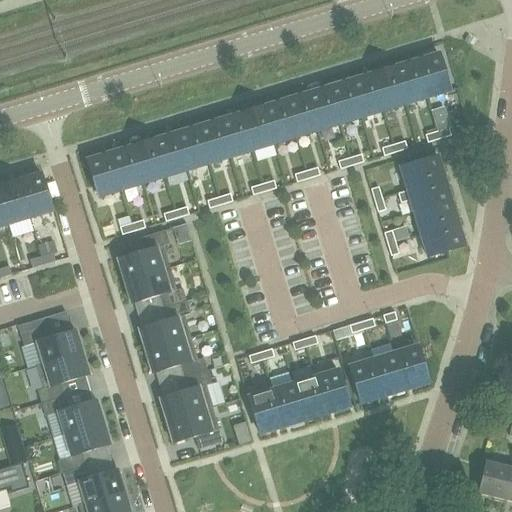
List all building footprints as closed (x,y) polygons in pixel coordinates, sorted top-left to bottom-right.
[(449,92),(438,55),(416,62),(427,99),(449,92)] [(416,62),(394,68),(405,105),(427,99),(416,62)] [(383,112),(405,105),(394,68),(372,75),(383,112)] [(383,112),(372,75),(350,82),(361,119),(383,112)] [(328,88),(339,125),(361,119),(350,82),(328,88)] [(318,132),(339,125),(328,88),(306,95),(318,132)] [(306,95),(285,101),(296,138),(318,132),(306,95)] [(285,101),(263,108),(274,145),(296,138),(285,101)] [(252,152),(274,145),(263,108),(241,115),(252,152)] [(252,152),(241,115),(219,121),(230,158),(252,152)] [(219,121),(197,128),(208,165),(230,158),(219,121)] [(208,165),(197,128),(175,134),(187,171),(208,165)] [(451,137),(448,129),(437,132),(439,140),(451,137)] [(425,136),(428,144),(439,140),(437,132),(425,136)] [(165,178),(187,171),(175,134),(154,141),(165,178)] [(165,178),(154,141),(132,148),(143,185),(165,178)] [(405,142),(393,146),(396,153),(407,150),(405,142)] [(384,157),(396,153),(393,146),(382,149),(384,157)] [(110,154),(121,191),(143,185),(132,148),(110,154)] [(99,198),(121,191),(110,154),(87,161),(99,198)] [(361,155),(350,159),(352,167),(364,163),(361,155)] [(400,169),(407,192),(444,181),(437,158),(400,169)] [(340,170),(352,167),(350,159),(338,162),(340,170)] [(317,168),(306,172),(308,180),(320,176),(317,168)] [(308,180),(306,172),(294,175),(297,183),(308,180)] [(41,175),(19,182),(30,219),(52,212),(41,175)] [(18,181),(0,186),(0,199),(8,225),(30,219),(19,182),(18,181)] [(451,202),(444,181),(407,192),(414,214),(451,202)] [(262,185),(265,193),(276,190),(274,182),(262,185)] [(251,189),(253,196),(265,193),(262,185),(251,189)] [(371,190),(374,202),(382,199),(378,188),(371,190)] [(230,195),(219,198),(221,206),(233,203),(230,195)] [(209,210),(221,206),(219,198),(207,202),(209,210)] [(385,211),(382,199),(374,202),(378,214),(385,211)] [(421,235),(458,224),(451,202),(414,214),(421,235)] [(187,208),(175,211),(177,219),(189,216),(187,208)] [(177,219),(175,211),(163,215),(166,223),(177,219)] [(145,229),(143,221),(131,225),(134,233),(145,229)] [(427,258),(464,247),(458,224),(421,235),(427,258)] [(131,225),(120,228),(122,236),(134,233),(131,225)] [(124,283),(125,283),(170,269),(163,247),(169,245),(165,232),(141,239),(145,252),(118,260),(124,283)] [(387,245),(395,243),(392,232),(384,234),(387,245)] [(399,255),(395,243),(387,245),(391,257),(399,255)] [(53,254),(42,258),(44,266),(56,262),(53,254)] [(44,266),(42,258),(30,261),(32,269),(44,266)] [(0,278),(0,279),(12,275),(10,268),(0,270),(0,278)] [(177,291),(170,269),(125,283),(131,305),(158,297),(162,309),(186,302),(183,289),(177,291)] [(186,302),(162,309),(166,322),(139,330),(145,352),(191,339),(184,317),(190,315),(186,302)] [(395,313),(383,317),(385,325),(397,321),(395,313)] [(363,331),(375,328),(373,320),(361,323),(363,331)] [(349,327),(352,334),(363,331),(361,323),(349,327)] [(36,368),(82,354),(75,331),(48,339),(44,327),(20,334),(24,347),(36,343),(43,364),(36,367),(36,368)] [(318,345),(315,337),(304,341),(306,348),(318,345)] [(191,339),(145,352),(152,375),(180,367),(183,379),(207,372),(204,359),(198,361),(191,339)] [(292,344),(294,352),(306,348),(304,341),(292,344)] [(394,354),(405,391),(428,384),(417,347),(394,354)] [(260,354),(262,361),(274,358),(272,350),(260,354)] [(37,391),(41,404),(65,397),(61,384),(89,376),(82,354),(36,368),(43,390),(37,391)] [(251,365),(262,361),(260,354),(248,357),(251,365)] [(383,398),(405,391),(394,354),(372,361),(383,398)] [(383,398),(372,361),(350,368),(361,405),(383,398)] [(338,371),(315,378),(326,415),(349,408),(338,371)] [(166,422),(212,408),(205,386),(211,384),(207,372),(183,379),(187,391),(160,400),(166,422)] [(326,415),(315,378),(293,385),(304,422),(326,415)] [(293,385),(271,391),(283,428),(304,422),(293,385)] [(260,435),(283,428),(271,391),(249,398),(260,435)] [(0,408),(10,405),(7,394),(0,395),(0,408)] [(57,413),(64,435),(103,424),(96,401),(69,409),(65,397),(41,404),(45,417),(57,413)] [(212,408),(166,422),(173,445),(194,438),(198,451),(223,443),(212,408)] [(7,437),(19,434),(15,422),(4,426),(7,437)] [(110,446),(103,424),(64,435),(71,457),(58,461),(62,474),(86,467),(82,454),(110,446)] [(0,492),(9,489),(11,494),(29,488),(21,464),(0,470),(0,492)] [(478,495),(503,501),(511,470),(486,464),(478,495)] [(78,506),(78,507),(124,493),(117,471),(90,479),(86,467),(62,474),(66,487),(78,483),(85,504),(78,506)] [(511,503),(511,470),(503,501),(511,503)] [(78,507),(79,511),(129,511),(124,493),(78,507)]
